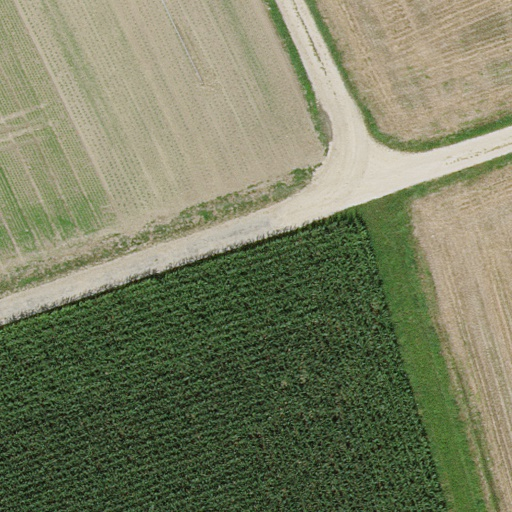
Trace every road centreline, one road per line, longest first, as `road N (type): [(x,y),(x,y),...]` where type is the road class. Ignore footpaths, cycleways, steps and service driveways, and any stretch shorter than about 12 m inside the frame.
road 1 (track): [(460,511),(369,186),(0,312)]
road 2 (track): [(285,0),(369,186),(511,138)]
